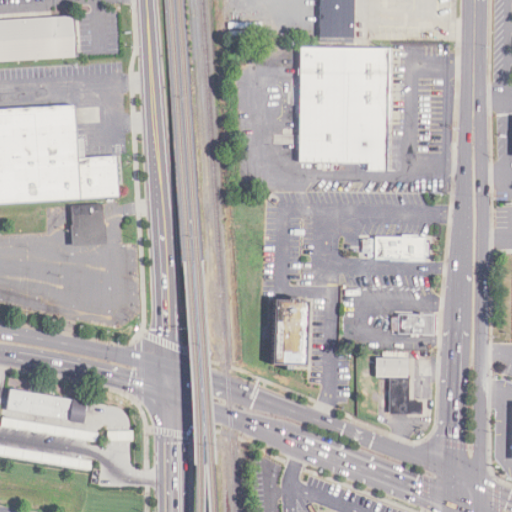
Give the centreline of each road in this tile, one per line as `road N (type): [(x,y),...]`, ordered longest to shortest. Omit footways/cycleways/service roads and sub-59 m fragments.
road 1 (secondary): [(474,484),(481,235),(472,93)]
road 2 (tertiary): [(168,367),(146,0)]
road 3 (secondary): [(450,473),(168,367)]
road 4 (secondary): [(0,357),(167,396)]
road 5 (secondary): [(168,367),(0,333)]
road 6 (secondary): [(301,444),(447,500)]
road 7 (secondary): [(455,327),(450,473)]
road 8 (secondary): [(472,93),(459,232)]
